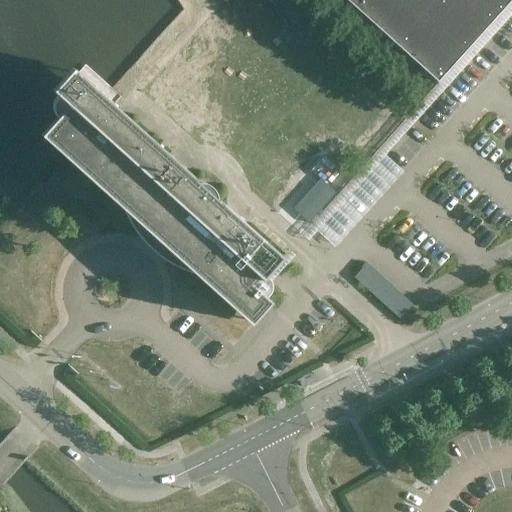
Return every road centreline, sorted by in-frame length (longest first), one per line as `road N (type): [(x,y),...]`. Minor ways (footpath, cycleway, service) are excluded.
road 1 (unclassified): [(0,376),(131,484),(169,481),(250,442)]
road 2 (unclassified): [(250,442),(511,301)]
